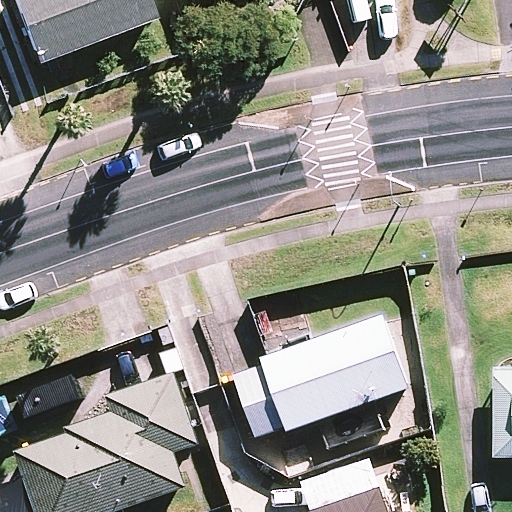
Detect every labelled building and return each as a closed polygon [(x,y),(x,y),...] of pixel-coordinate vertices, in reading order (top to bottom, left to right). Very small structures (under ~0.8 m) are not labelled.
[(9,0),(33,66),(152,23),(143,0),(9,0)] [(285,439),(408,396),(382,322),(268,362),(259,365),(261,372),(283,434),(285,439)] [(255,444),(283,434),(261,372),(233,382),(255,444)] [(511,374),(492,374),(492,464),(511,464),(511,374)] [(33,511),(133,511),(186,494),(174,459),(198,451),(173,378),(104,402),(110,418),(65,434),(67,440),(15,458),(33,511)] [(300,488),(308,511),(326,511),(379,494),(368,464),(300,488)] [(385,511),(379,494),(326,511),(385,511)]
